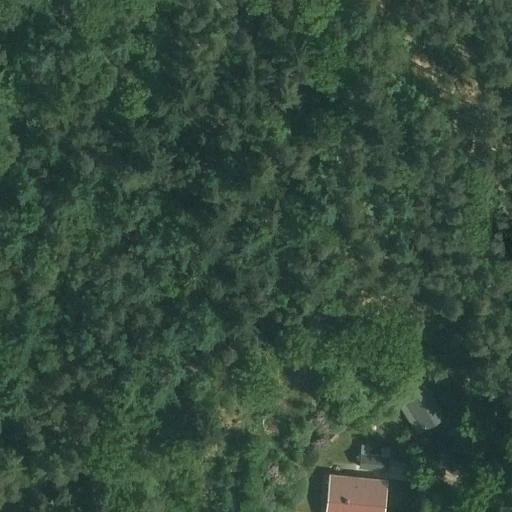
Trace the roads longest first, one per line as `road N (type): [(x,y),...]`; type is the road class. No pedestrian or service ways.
road 1 (track): [(511,212),(386,0)]
road 2 (track): [(403,464),(450,469),(511,511)]
